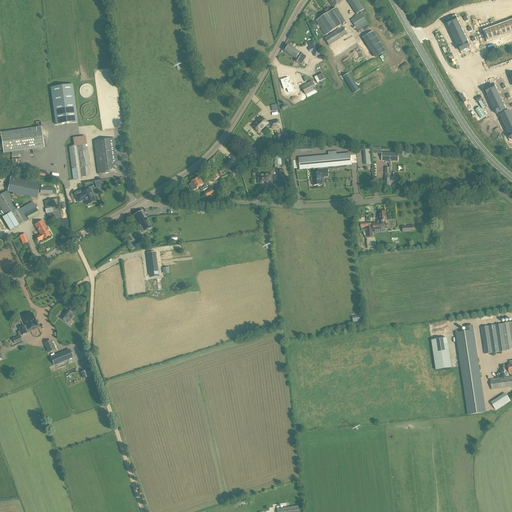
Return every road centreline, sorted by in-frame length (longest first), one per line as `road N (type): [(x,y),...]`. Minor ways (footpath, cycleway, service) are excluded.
road 1 (unclassified): [(138,201),(311,207),(489,191),(511,202)]
road 2 (tertiary): [(138,201),(217,145),(305,0)]
road 3 (secondary): [(391,0),(465,127),(511,178)]
road 4 (tertiary): [(0,291),(138,201)]
